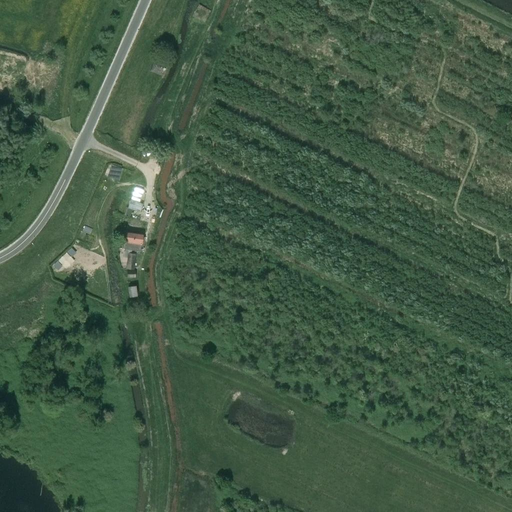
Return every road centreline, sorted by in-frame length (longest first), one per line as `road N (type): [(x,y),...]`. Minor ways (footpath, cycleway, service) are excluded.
road 1 (track): [(509,304),(169,137),(166,125),(217,0)]
road 2 (unclassified): [(0,259),(44,215),(144,0)]
road 3 (track): [(164,311),(144,320),(148,170),(82,140)]
road 4 (track): [(144,320),(168,453),(159,511)]
